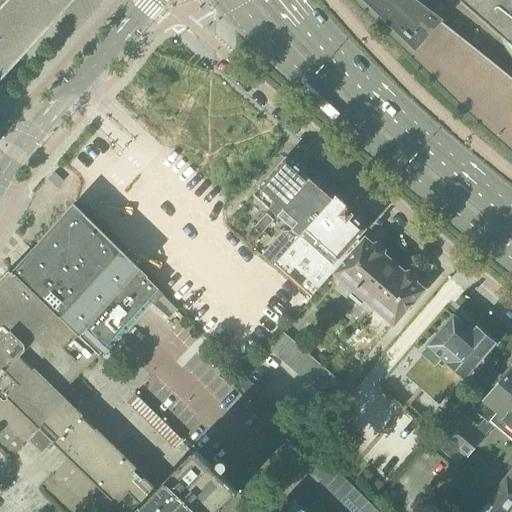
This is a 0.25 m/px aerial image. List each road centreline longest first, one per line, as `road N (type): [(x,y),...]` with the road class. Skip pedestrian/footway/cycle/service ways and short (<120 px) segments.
road 1 (unclassified): [(222,0),(220,52),(511,304)]
road 2 (unknown): [(142,159),(261,280),(250,307),(219,302),(140,227),(119,206),(119,176)]
road 3 (secondary): [(233,0),(324,97),(511,267)]
road 4 (secondary): [(511,208),(290,0)]
road 5 (secondary): [(154,0),(17,149)]
